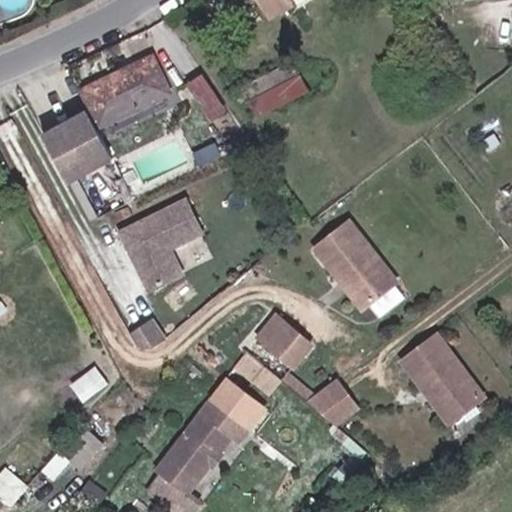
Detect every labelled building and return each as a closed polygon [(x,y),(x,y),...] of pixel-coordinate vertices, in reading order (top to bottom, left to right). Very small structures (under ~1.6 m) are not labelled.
[(258,0),(270,21),(309,0),(258,0)] [(150,55),(80,88),(97,125),(167,92),(150,55)] [(208,117),(230,108),(213,69),(191,78),(208,117)] [(85,109),(41,133),(66,180),(110,156),(85,109)] [(187,201),(119,231),(148,289),(181,272),(169,246),(202,230),(187,201)] [(393,283),(345,224),(311,251),(337,283),(342,279),(364,306),(393,283)] [(364,306),(342,279),(337,283),(359,310),(364,306)] [(151,318),(128,331),(136,344),(154,346),(165,336),(151,318)] [(291,370),(310,346),(274,318),(255,342),(291,370)] [(434,334),(401,361),(424,390),(429,386),(454,418),(483,395),(434,334)] [(246,347),(233,360),(261,385),(273,371),(246,347)] [(98,366),(75,382),(85,398),(109,382),(98,366)] [(333,378),(305,399),(331,423),(354,406),(333,378)] [(429,386),(424,390),(450,421),(454,418),(429,386)] [(220,452),(222,454),(231,443),(237,448),(251,431),(215,402),(158,472),(185,497),(211,469),(208,466),(220,452)] [(228,460),(222,454),(220,452),(208,466),(211,469),(216,474),(228,460)] [(86,501),(101,502),(102,478),(87,478),(86,501)]
